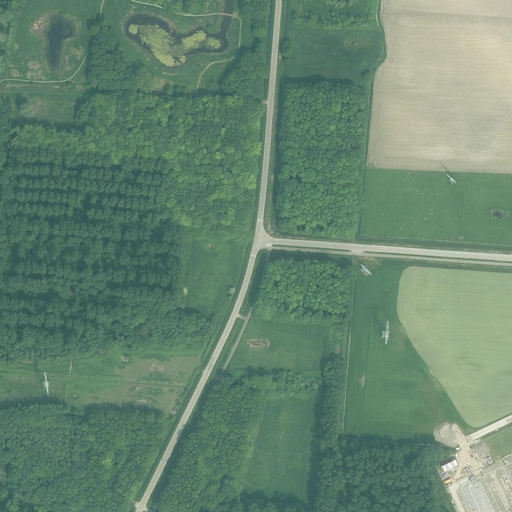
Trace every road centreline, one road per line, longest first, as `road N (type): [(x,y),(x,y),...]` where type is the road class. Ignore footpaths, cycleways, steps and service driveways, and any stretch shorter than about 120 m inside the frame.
road 1 (tertiary): [(139,511),(234,314),(256,240)]
road 2 (unclassified): [(511,258),(256,240)]
road 3 (tertiary): [(256,240),(280,0)]
road 4 (unknown): [(0,89),(195,97)]
